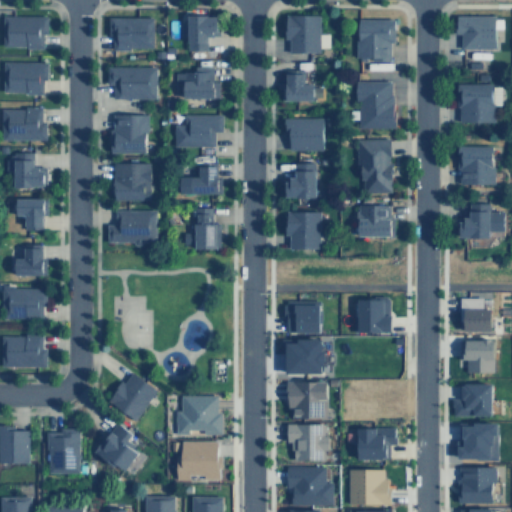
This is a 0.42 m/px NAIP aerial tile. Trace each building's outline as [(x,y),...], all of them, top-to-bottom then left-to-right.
[(282,13),(319,13),(319,53),(309,53),(287,53),(287,38),(282,38),(282,13)] [(494,13),(494,49),(460,49),(460,31),(453,31),(453,13),(494,13)] [(0,15),(47,14),(47,30),(42,30),(42,44),(1,45),(0,15)] [(107,16),(153,15),(153,48),(112,49),(112,33),(107,33),(107,16)] [(184,15),(217,15),(217,37),(206,37),(206,48),(187,48),(187,37),(178,37),(178,21),(184,21),(184,15)] [(393,17),(393,41),(389,41),(389,59),(356,59),(354,59),(354,17),(357,17),(393,17)] [(48,61),(47,76),(42,76),(42,91),(1,91),(1,60),(48,61)] [(155,66),(155,98),(112,97),(112,83),(106,83),(107,65),(155,66)] [(211,66),(193,66),(193,70),(173,70),(173,90),(182,90),(182,97),(211,97),(211,66)] [(312,100),(312,82),(303,82),(303,68),(284,68),(285,85),(281,85),(281,100),(293,100),(312,100)] [(389,80),(389,94),(390,94),(390,103),(391,103),(391,113),(388,113),(388,127),(364,127),(356,127),(356,119),(356,108),(356,102),(353,102),(354,80),(360,80),(363,80),(389,80)] [(455,85),(501,85),(501,106),(492,106),(492,122),(455,122),(455,85)] [(0,107),(0,136),(44,136),(43,118),(39,119),(39,107),(0,107)] [(356,108),(347,108),(347,119),(356,119),(356,108)] [(145,114),(144,153),(109,153),(110,130),(112,130),(112,114),(145,114)] [(221,115),(221,132),(214,132),(214,144),(173,144),(173,124),(183,124),(183,115),(221,115)] [(283,119),(312,119),(320,119),(320,148),(293,148),(287,148),(287,133),(283,133),(283,119)] [(388,139),(388,191),(359,191),(359,168),(355,168),(355,139),(364,139),(388,139)] [(456,147),(494,147),(493,184),(456,183),(456,147)] [(43,164),(43,185),(12,185),(12,151),(33,151),(33,164),(43,164)] [(221,192),(220,160),(194,161),(195,175),(185,176),(185,193),(221,192)] [(293,161),(314,161),(314,196),(283,196),(283,176),(293,176),(293,161)] [(112,164),(147,164),(147,199),(112,199),(112,164)] [(43,198),(43,227),(23,226),(23,213),(14,212),(14,198),(43,198)] [(503,213),(503,233),(496,233),(496,237),(455,237),(455,217),(470,217),(470,203),(496,203),(496,213),(503,213)] [(388,235),(377,235),(357,235),(357,204),(388,204),(388,235)] [(212,246),(211,206),(192,206),(193,226),(172,226),(172,247),(212,246)] [(154,211),(153,242),(105,241),(105,224),(113,225),(113,210),(154,211)] [(283,210),(304,210),(316,210),(316,248),(287,247),(287,234),(282,234),(283,210)] [(46,275),(46,255),(39,255),(40,245),(8,244),(7,269),(13,269),(13,274),(46,275)] [(47,286),(47,304),(42,304),(42,319),(23,319),(23,315),(1,315),(1,286),(47,286)] [(460,298),(485,297),(485,308),(496,308),(497,328),(467,328),(466,321),(460,321),(460,298)] [(357,300),(387,300),(387,316),(395,316),(396,330),(351,331),(351,318),(357,318),(357,300)] [(279,304),(291,303),(319,303),(320,331),(280,332),(279,304)] [(0,334),(0,365),(45,365),(45,346),(40,346),(40,334),(0,334)] [(281,340),(301,340),(301,338),(324,337),(325,370),(307,370),(281,370),(281,340)] [(461,339),(497,339),(497,370),(474,370),(467,370),(467,358),(461,358),(461,339)] [(131,372),(154,389),(133,418),(106,398),(111,392),(109,390),(118,379),(123,383),(131,372)] [(332,382),(306,382),(285,382),(285,409),(290,409),(290,418),(325,418),(325,399),(332,399),(332,382)] [(462,383),(474,383),(495,383),(496,412),(474,413),(454,413),(453,398),(462,398),(462,383)] [(178,396),(215,396),(216,432),(201,432),(201,430),(187,430),(187,434),(172,434),(172,413),(178,413),(178,396)] [(115,420),(131,433),(126,440),(140,451),(123,472),(113,463),(111,464),(91,448),(115,420)] [(505,421),(474,421),(459,421),(460,458),(501,457),(500,432),(505,432),(505,421)] [(0,422),(21,422),(21,425),(26,425),(26,459),(0,459),(0,422)] [(285,422),(326,422),(326,457),(293,457),(293,440),(285,440),(285,422)] [(359,424),(397,425),(397,443),(393,443),(393,457),(359,456),(359,424)] [(59,426),(78,426),(78,471),(45,471),(45,431),(59,431),(59,426)] [(180,442),(215,441),(216,479),(201,479),(201,475),(190,475),(190,481),(173,481),(173,457),(180,457),(180,442)] [(462,466),(462,479),(458,479),(458,500),(495,500),(495,466),(462,466)] [(284,467),(324,468),(324,484),(333,484),(333,503),(290,502),(290,487),(284,487),(284,467)] [(349,468),(386,468),(386,478),(391,478),(392,503),(349,503),(349,468)] [(189,511),(189,493),(222,494),(221,511),(189,511)] [(0,511),(0,494),(32,494),(32,511),(0,511)] [(143,511),(143,496),(172,496),(172,511),(143,511)] [(43,503),(43,511),(79,511),(79,503),(43,503)]
